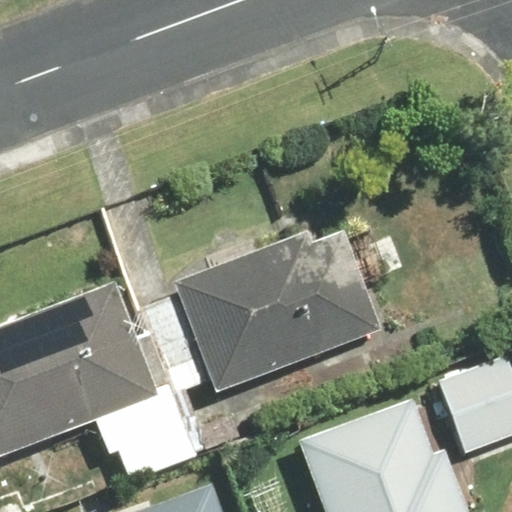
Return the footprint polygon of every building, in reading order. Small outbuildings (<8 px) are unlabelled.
[(390,327),(340,210),(165,285),(215,401),(390,327)] [(186,466),(112,284),(0,328),(0,461),(85,428),(99,463),(111,459),(123,490),(186,466)] [(511,386),(503,364),(436,389),(463,463),(511,444),(511,386)] [(412,403),(295,443),(317,511),(469,511),(451,459),(433,465),(412,403)] [(214,511),(210,499),(171,511),(214,511)]
